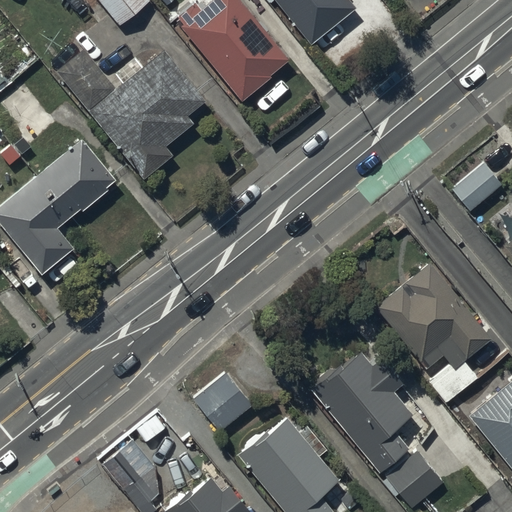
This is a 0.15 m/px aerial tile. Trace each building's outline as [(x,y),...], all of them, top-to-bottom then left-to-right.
[(117,23),(146,0),(83,0),(92,11),(102,4),(117,23)] [(182,20),(178,24),(241,99),(269,75),(268,73),(286,58),(237,0),(209,0),(199,8),(193,2),(178,15),(182,20)] [(274,0),(309,42),(354,5),(349,0),(274,0)] [(82,46),(54,69),(142,176),(171,153),(163,144),(191,122),(185,114),(204,99),(162,48),(141,65),(134,57),(114,73),(121,82),(115,87),(82,46)] [(38,64),(19,79),(47,112),(65,96),(38,64)] [(114,178),(81,137),(0,202),(0,223),(40,273),(74,246),(56,225),(79,207),(81,209),(106,189),(104,186),(114,178)] [(474,153),(442,181),(465,208),(498,180),(474,153)] [(511,232),(501,242),(511,256),(511,232)] [(487,335),(426,262),(373,305),(424,367),(440,354),(450,366),(487,335)] [(317,382),(308,389),(377,471),(407,446),(392,428),(410,413),(391,390),(402,382),(380,356),(373,363),(359,347),(334,368),(331,364),(314,378),(317,382)] [(218,429),(250,402),(245,397),(249,394),(237,380),(234,382),(224,370),(192,398),(218,429)] [(511,376),(467,412),(511,468),(511,474),(510,476),(511,478),(511,376)] [(243,445),(235,452),(286,511),(330,511),(333,510),(318,493),(337,477),(318,454),(326,447),(305,423),(296,431),(283,416),(267,429),(266,427),(259,433),(256,431),(241,444),(243,445)] [(132,439),(101,464),(141,511),(152,511),(157,509),(150,501),(159,494),(155,467),(132,439)] [(410,506),(441,479),(415,450),(384,476),(410,506)] [(248,511),(251,510),(228,482),(220,488),(209,475),(176,502),(174,500),(160,511),(248,511)]
